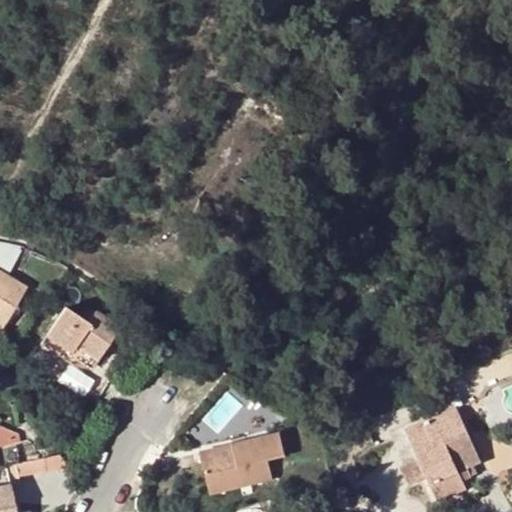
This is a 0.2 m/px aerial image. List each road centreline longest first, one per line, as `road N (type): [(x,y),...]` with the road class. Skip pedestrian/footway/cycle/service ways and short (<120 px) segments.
road 1 (track): [(511,206),(491,207),(442,234),(394,305),(397,319),(415,327),(510,315)]
road 2 (track): [(0,197),(106,0)]
road 3 (residential): [(159,395),(100,511)]
